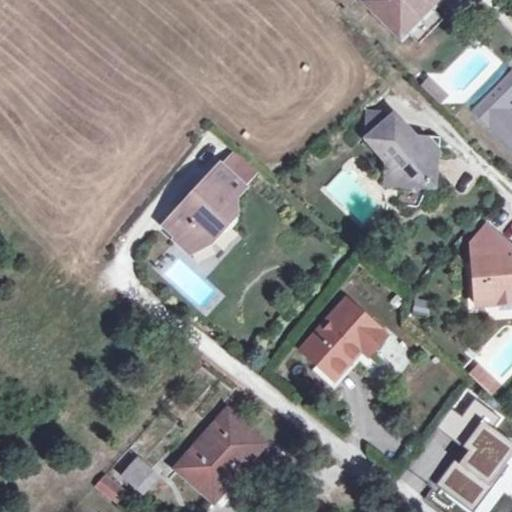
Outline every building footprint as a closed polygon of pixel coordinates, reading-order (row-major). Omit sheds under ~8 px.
[(367,0),(366,1),(401,35),(434,0),(367,0)] [(422,86),(437,101),(443,96),(427,81),(422,86)] [(368,113),(366,144),(395,115),(368,113)] [(389,168),(408,186),(425,188),(436,177),(437,149),(427,140),(409,139),(409,130),(395,115),(366,144),(389,168)] [(239,154),(225,168),(245,187),(259,172),(239,154)] [(193,253),(214,242),(238,216),(238,208),(234,203),(248,188),(245,187),(225,168),(223,166),(167,226),(179,238),(178,239),(193,253)] [(388,187),(408,186),(389,168),(388,187)] [(473,260),(496,234),(486,225),(472,242),(473,260)] [(511,247),(496,234),(473,260),(477,306),(511,303),(511,247)] [(163,277),(206,315),(222,296),(178,259),(163,277)] [(334,378),(355,356),(362,363),(385,337),(347,303),(302,351),(334,378)] [(488,376),(478,367),(470,377),(479,385),(488,376)] [(479,385),(489,393),(497,384),(488,376),(479,385)] [(463,418),(451,409),(439,426),(473,450),(463,465),(456,459),(438,484),(472,508),(511,452),(511,442),(490,427),(497,417),(475,401),(463,418)] [(235,463),(257,439),(227,412),(178,469),(214,501),(242,469),(235,463)] [(264,444),(257,439),(235,463),(242,469),(264,444)] [(137,486),(150,472),(137,460),(123,475),(137,486)] [(155,477),(150,472),(137,486),(142,491),(155,477)] [(100,481),(121,499),(126,492),(105,475),(100,481)] [(121,499),(100,481),(94,487),(117,505),(121,499)] [(436,487),(428,496),(447,511),(452,511),(458,505),(436,487)]
